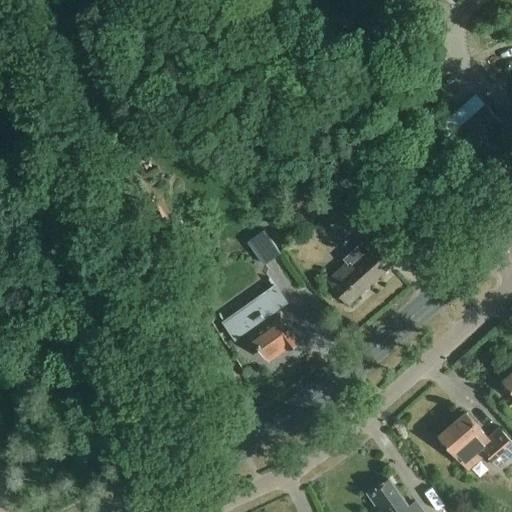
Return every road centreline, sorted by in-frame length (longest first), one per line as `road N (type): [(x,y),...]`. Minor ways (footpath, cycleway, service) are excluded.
road 1 (primary): [(117,511),(284,420),(490,250)]
road 2 (track): [(231,453),(0,66)]
road 3 (residential): [(511,286),(331,446),(205,511)]
road 4 (unknown): [(511,118),(467,50),(467,26),(480,0)]
